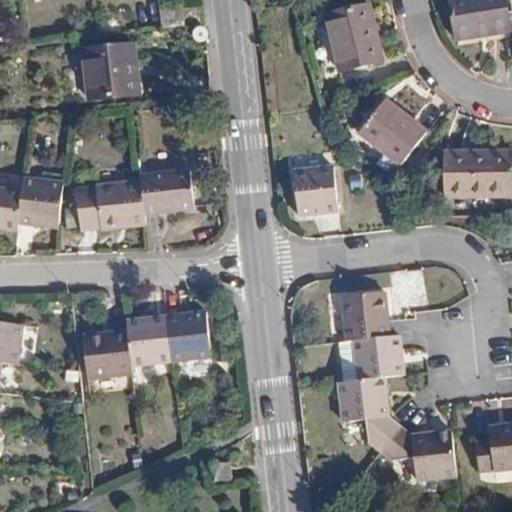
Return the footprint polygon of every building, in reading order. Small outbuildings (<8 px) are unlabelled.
[(511,22),(508,0),(453,0),(460,40),(511,32),(511,22)] [(369,6),(327,17),(341,74),(383,63),(369,6)] [(210,35),(211,33),(212,29),(210,23),(204,21),(203,21),(198,23),(196,29),(197,33),(198,35),(204,37),(210,35)] [(136,37),(86,43),(89,69),(139,63),(136,37)] [(142,89),(139,63),(89,69),(92,95),(142,89)] [(390,103),(361,134),(401,170),(429,138),(390,103)] [(511,149),(443,157),(447,199),(511,191),(511,149)] [(142,171),(143,178),(146,210),(195,205),(192,168),(142,171)] [(333,169),(294,172),(298,217),(338,214),(333,169)] [(25,170),(23,186),(19,215),(60,222),(65,176),(25,170)] [(143,178),(78,183),(82,227),(147,221),(146,210),(143,178)] [(0,181),(0,221),(18,224),(19,215),(23,186),(0,181)] [(346,340),(355,339),(389,335),(384,292),(341,296),(346,340)] [(210,310),(169,315),(174,359),(214,355),(210,310)] [(130,319),(131,329),(134,363),(174,359),(169,315),(130,319)] [(25,324),(0,321),(0,361),(4,362),(20,364),(25,324)] [(131,329),(87,333),(91,376),(135,372),(134,363),(131,329)] [(355,339),(358,378),(385,375),(404,373),(400,335),(389,335),(355,339)] [(384,452),(404,429),(390,417),(385,375),(358,378),(338,381),(343,420),(367,419),(369,439),(384,452)] [(511,469),(511,425),(492,428),(494,442),(480,443),(483,473),(511,469)] [(411,435),(404,429),(384,452),(394,461),(415,458),(417,480),(457,477),(451,432),(411,435)]
